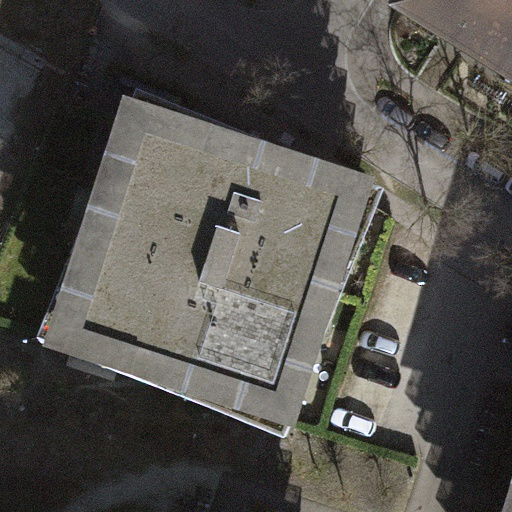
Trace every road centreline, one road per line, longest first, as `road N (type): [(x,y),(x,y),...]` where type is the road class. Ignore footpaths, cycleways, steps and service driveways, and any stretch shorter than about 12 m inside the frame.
road 1 (residential): [(511,213),(288,71)]
road 2 (residential): [(288,71),(174,0)]
